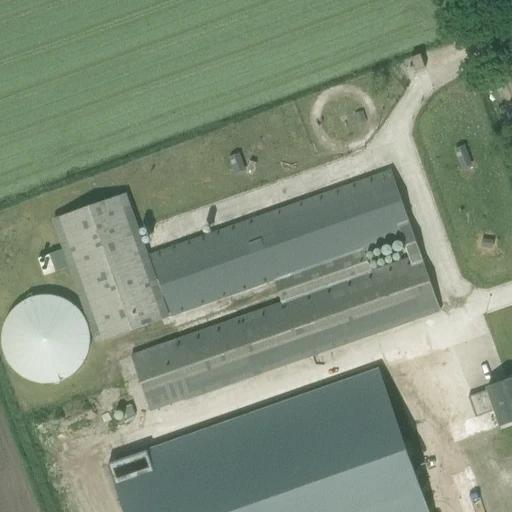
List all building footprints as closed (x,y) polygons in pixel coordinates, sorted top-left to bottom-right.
[(421,55),(411,59),(416,72),(425,69),(421,55)] [(454,150),(460,165),(471,161),(465,146),(454,150)] [(229,158),(233,171),(244,168),(239,154),(229,158)] [(150,254),(172,319),(274,284),(282,304),(176,341),(131,357),(150,412),(311,356),(328,350),(440,311),(392,172),(373,179),(150,254)] [(63,251),(38,259),(45,277),(69,268),(95,344),(168,319),(170,318),(140,234),(126,195),(52,221),(63,251)] [(89,352),(91,340),(89,329),(85,318),(78,309),(68,302),(58,297),(46,296),(34,297),(24,302),(15,309),(7,318),(3,329),(1,340),(3,352),(7,363),(15,372),(24,379),(35,383),(46,385),(58,383),(68,379),(78,372),(85,363),(89,352)] [(127,458),(108,465),(124,511),(425,511),(376,371),(127,458)] [(500,427),(511,423),(511,422),(511,379),(488,388),(489,391),(471,398),(476,417),(494,411),(500,427)] [(135,417),(131,405),(124,408),(128,419),(135,417)]
